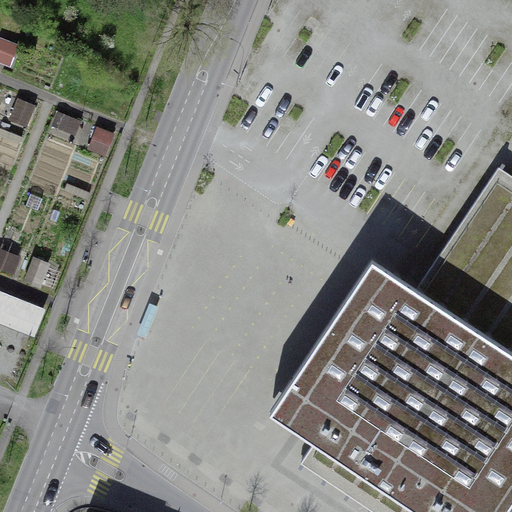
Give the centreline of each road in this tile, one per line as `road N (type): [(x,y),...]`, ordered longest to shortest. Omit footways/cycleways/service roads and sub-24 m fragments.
road 1 (secondary): [(235,0),(55,442)]
road 2 (residential): [(182,511),(55,442)]
